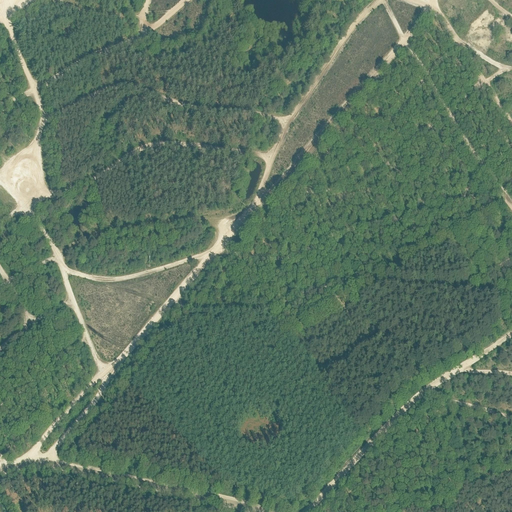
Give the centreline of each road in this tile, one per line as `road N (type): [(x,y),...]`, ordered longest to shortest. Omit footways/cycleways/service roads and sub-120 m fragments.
road 1 (track): [(43,463),(113,367),(374,75),(431,0)]
road 2 (track): [(305,511),(412,400),(511,333)]
road 3 (track): [(282,180),(313,192),(365,180),(506,67)]
road 4 (track): [(0,470),(56,465),(261,511)]
road 5 (track): [(272,157),(154,144),(24,207)]
road 6 (track): [(42,117),(122,86),(288,123)]
road 7 (track): [(170,301),(248,313),(345,282),(418,288)]
road 8 (track): [(511,206),(383,0)]
road 9 (track): [(259,202),(292,115),(378,0)]
road 10 (track): [(106,381),(52,244),(0,181)]
road 11 (track): [(511,69),(460,46),(389,119),(337,116)]
road 12 (track): [(148,0),(132,41),(0,102)]
road 13 (track): [(58,257),(91,238),(156,224),(212,220),(230,233)]
road 14 (track): [(511,126),(437,12),(409,0)]
road 15 (track): [(355,228),(511,186)]
road 16 (track): [(212,254),(116,279),(63,270)]
road 17 (track): [(113,367),(26,463)]
